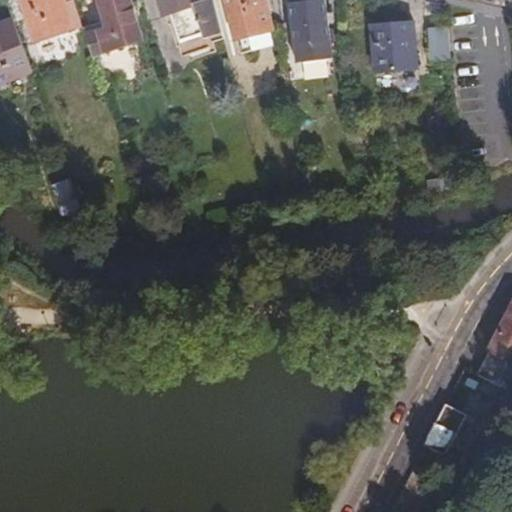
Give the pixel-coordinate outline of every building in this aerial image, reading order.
[(71,18),(65,0),(17,0),(28,31),(71,18)] [(147,38),(135,0),(104,0),(113,27),(92,33),(98,53),(147,38)] [(211,40),(228,35),(217,0),(163,0),(167,15),(177,12),(189,54),(213,47),(211,40)] [(237,37),(269,29),(273,29),(265,0),(227,0),(236,37),(237,37)] [(332,51),(326,0),(300,0),(292,1),(298,55),(332,51)] [(0,79),(31,68),(13,18),(0,23),(0,79)] [(388,22),(366,23),(369,67),(411,65),(408,20),(388,22)] [(273,45),(269,29),(237,37),(240,53),(273,45)] [(424,60),(444,59),(442,29),(422,30),(424,60)] [(444,183),(443,170),(420,173),(421,186),(444,183)] [(329,200),(328,190),(316,191),(317,202),(329,200)] [(86,222),(77,196),(61,201),(71,228),(86,222)] [(504,392),(511,370),(511,294),(471,374),(504,392)] [(408,458),(380,511),(419,511),(439,474),(430,469),(439,451),(447,455),(465,418),(443,407),(432,429),(438,431),(425,457),(421,455),(417,463),(408,458)]
